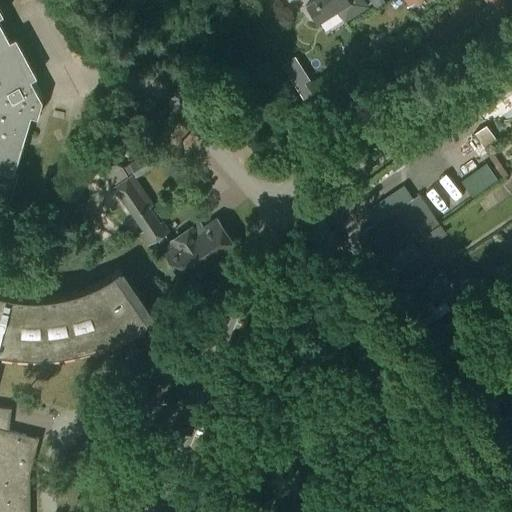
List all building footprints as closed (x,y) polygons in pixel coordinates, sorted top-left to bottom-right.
[(368,6),(364,0),(313,0),(306,5),(317,23),(337,10),(344,21),(368,6)] [(382,0),(374,0),(371,2),(376,9),(385,3),(382,0)] [(31,79),(37,75),(16,37),(10,40),(0,21),(0,15),(3,14),(0,7),(0,168),(14,173),(31,114),(37,116),(42,100),(31,79)] [(462,38),(468,48),(469,48),(487,36),(480,25),(462,38)] [(361,100),(369,112),(389,98),(380,86),(361,100)] [(116,105),(108,144),(125,148),(133,108),(116,105)] [(473,133),(483,148),(496,139),(486,125),(473,133)] [(107,146),(105,157),(121,160),(123,149),(107,146)] [(123,167),(122,166),(116,164),(112,164),(108,167),(106,171),(106,174),(145,231),(142,233),(149,243),(156,238),(162,246),(170,241),(164,232),(168,230),(162,222),(160,223),(148,206),(152,204),(134,177),(164,158),(157,147),(131,163),(123,167)] [(417,238),(440,223),(420,193),(357,236),(375,264),(415,236),(417,238)] [(334,207),(324,214),(330,223),(339,212),(334,207)] [(170,241),(162,246),(186,281),(235,249),(215,220),(196,233),(191,227),(170,241)] [(447,233),(440,223),(417,238),(416,240),(423,250),(447,233)] [(402,247),(381,261),(397,283),(429,262),(414,241),(403,248),(402,247)] [(297,275),(305,286),(320,275),(311,263),(297,275)] [(2,293),(0,292),(0,511),(29,511),(29,473),(39,437),(9,430),(12,407),(0,405),(0,353),(2,354),(16,356),(34,357),(44,357),(54,356),(64,355),(74,353),(84,351),(94,348),(105,344),(114,341),(122,337),(132,332),(141,327),(154,318),(120,268),(111,275),(102,280),(92,285),(82,289),(72,292),(61,295),(50,296),(45,297),(34,297),(23,297),(12,296),(2,293)] [(419,307),(430,322),(450,309),(445,300),(435,307),(429,300),(419,307)] [(479,340),(453,359),(473,387),(499,367),(479,340)]
